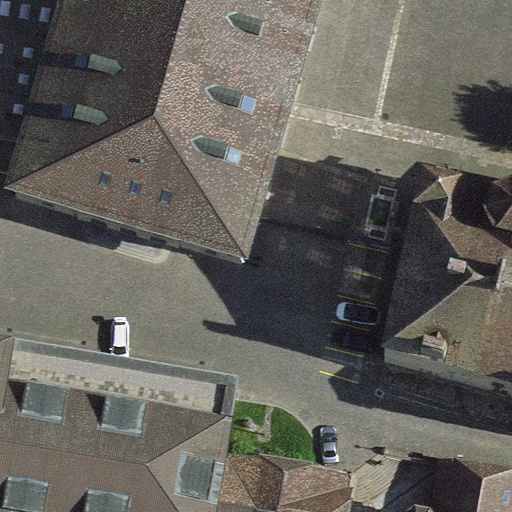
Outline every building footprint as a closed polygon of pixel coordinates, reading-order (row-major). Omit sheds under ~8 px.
[(0,0),(0,222),(14,223),(75,0),(0,0)] [(75,0),(14,223),(253,289),(289,160),(328,0),(75,0)] [(511,201),(415,184),(379,368),(511,403),(511,201)] [(222,385),(0,348),(0,511),(353,511),(359,477),(211,453),(222,385)] [(511,511),(511,482),(452,471),(444,511),(511,511)]
